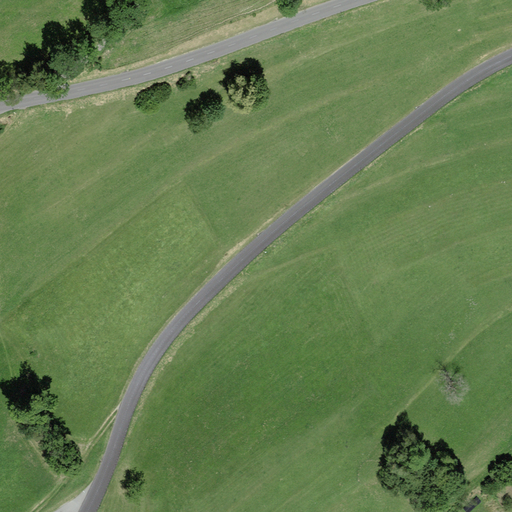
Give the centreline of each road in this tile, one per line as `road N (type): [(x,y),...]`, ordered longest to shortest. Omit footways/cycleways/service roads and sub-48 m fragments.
road 1 (secondary): [(87,511),(142,373),(185,314),(352,166),(511,55)]
road 2 (secondary): [(354,0),(166,68),(38,97)]
road 3 (track): [(129,402),(32,511)]
road 4 (unclassified): [(142,0),(104,45),(38,97)]
